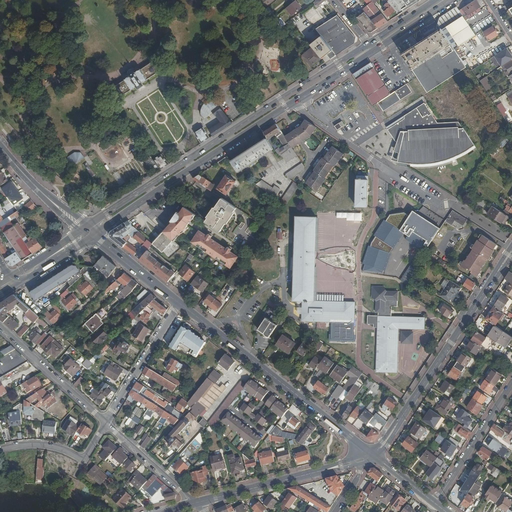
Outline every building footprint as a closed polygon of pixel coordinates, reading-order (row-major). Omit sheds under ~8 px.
[(326,0),(316,0),(312,3),(327,22),(329,21),(323,13),(324,12),(319,6),(327,0),(326,0)] [(386,0),(389,2),(392,6),(399,15),(410,8),(403,0),(402,0),(386,0)] [(403,0),(410,8),(421,0),(403,0)] [(480,7),(475,0),(474,0),(459,11),(462,15),(464,13),(464,12),(466,11),(468,15),(463,17),(466,20),(481,10),(479,7),(480,7)] [(292,16),(301,8),(296,1),(286,9),(292,16)] [(358,19),(369,32),(371,33),(378,29),(389,22),(374,4),(373,2),(363,10),(365,13),(358,19)] [(395,12),(391,7),(392,6),(389,2),(386,5),(388,7),(386,9),(387,10),(385,12),(388,17),(395,12)] [(438,24),(446,35),(456,49),(473,38),(477,44),(480,42),(475,34),(471,27),(466,20),(463,17),(462,15),(459,11),(456,7),(440,18),(438,24)] [(318,23),(315,19),(320,16),(315,10),(313,12),(310,8),(303,13),(313,26),(318,23)] [(327,22),(334,31),(345,45),(348,48),(358,42),(358,39),(338,15),(329,21),(327,22)] [(482,21),(481,23),(484,28),(493,22),(489,16),(482,21)] [(276,18),(273,21),(280,29),(286,25),(281,19),(279,21),(276,18)] [(327,22),(316,30),(321,37),(334,53),(340,48),(345,45),(334,31),(327,22)] [(403,55),(428,93),(467,68),(455,49),(456,49),(446,35),(438,24),(435,32),(435,35),(421,44),(403,55)] [(489,41),(498,35),(492,27),(484,32),(489,41)] [(321,37),(311,45),(314,49),(318,55),(322,59),(327,56),(330,60),(337,56),(334,53),(321,37)] [(511,55),(507,48),(495,56),(501,66),(511,59),(511,55)] [(318,55),(314,49),(303,57),(311,67),(321,59),(318,55)] [(154,61),(149,64),(156,75),(160,72),(154,61)] [(511,72),(511,61),(502,67),(504,70),(505,69),(507,72),(505,73),(506,76),(511,72)] [(366,96),(373,106),(377,103),(391,94),(383,82),(371,63),(360,70),(353,75),(363,91),(366,96)] [(149,64),(135,73),(130,76),(117,85),(123,95),(137,87),(142,83),(156,75),(149,64)] [(497,77),(491,73),(488,77),(494,81),(497,77)] [(480,81),(487,91),(494,86),(486,76),(480,81)] [(117,85),(112,88),(119,98),(123,95),(117,85)] [(406,85),(391,94),(377,103),(383,112),(389,108),(386,104),(391,101),(394,105),(411,93),(406,85)] [(222,123),(211,131),(213,136),(232,123),(214,97),(211,99),(208,100),(206,102),(205,104),(203,106),(203,109),(202,111),(202,113),(205,117),(214,112),(216,115),(216,114),(222,123)] [(437,124),(424,104),(404,117),(405,120),(388,131),(397,144),(397,143),(402,145),(398,166),(405,167),(412,168),(419,168),(425,168),(439,165),(445,163),(458,158),(464,155),(470,152),(476,148),(464,129),(463,129),(458,123),(437,124)] [(306,120),(302,126),(285,137),(292,147),(292,148),(301,142),(311,136),(317,128),(306,120)] [(345,126),(341,121),(334,126),(337,131),(345,126)] [(284,135),(279,128),(277,124),(264,133),(276,150),(280,155),(281,155),(292,147),(285,137),(284,135)] [(203,128),(195,133),(201,143),(210,138),(203,127),(203,128)] [(124,131),(101,147),(104,150),(129,133),(127,131),(125,132),(124,131)] [(501,136),(500,138),(497,143),(502,147),(507,141),(501,136)] [(231,160),(239,171),(246,166),(247,167),(250,165),(250,164),(263,155),(264,156),(268,154),(267,153),(273,149),(266,138),(265,138),(266,139),(260,142),(256,144),(256,145),(243,154),(242,153),(239,155),(239,156),(233,160),(232,159),(231,160)] [(334,166),(335,166),(343,154),(332,146),(324,158),(323,157),(314,169),(315,170),(307,182),(317,191),(326,178),(325,177),(334,166)] [(281,155),(286,163),(297,156),(292,148),(292,147),(281,155)] [(67,163),(69,167),(84,157),(81,153),(75,153),(68,157),(67,163)] [(152,160),(147,153),(142,157),(152,169),(153,168),(155,171),(159,168),(156,165),(152,160)] [(92,177),(95,175),(89,166),(93,163),(88,155),(84,158),(87,163),(84,165),(92,177)] [(169,164),(161,155),(152,160),(156,165),(159,168),(161,170),(169,164)] [(285,175),(289,180),(290,179),(304,170),(304,167),(302,163),(285,175)] [(194,178),(198,181),(211,190),(214,186),(210,183),(210,182),(204,177),(203,178),(199,175),(194,178)] [(224,197),(226,194),(227,195),(236,182),(227,175),(218,189),(216,191),(224,197)] [(367,207),(368,176),(357,176),(356,206),(367,207)] [(262,181),(260,182),(277,194),(280,189),(275,185),(273,188),(262,181)] [(260,182),(256,184),(274,197),(277,194),(260,182)] [(300,186),(295,182),(283,198),(288,203),(300,186)] [(12,184),(3,190),(9,198),(11,202),(13,204),(21,198),(14,188),(15,188),(12,184)] [(477,203),(483,207),(487,202),(480,198),(477,203)] [(31,200),(25,205),(30,212),(37,207),(31,200)] [(219,204),(206,222),(251,253),(262,236),(242,222),(240,226),(235,223),(236,220),(236,218),(236,216),(231,212),(232,211),(223,205),(222,207),(219,204)] [(487,214),(503,224),(508,216),(492,206),(487,214)] [(171,239),(172,240),(178,234),(180,235),(186,229),(185,228),(188,225),(186,223),(188,220),(190,221),(195,214),(185,207),(180,213),(177,212),(171,221),(172,222),(163,232),(164,233),(169,237),(171,239)] [(20,214),(17,210),(8,216),(11,221),(20,214)] [(452,210),(445,220),(445,221),(451,225),(455,220),(464,226),(468,220),(452,210)] [(406,213),(391,215),(388,221),(386,220),(375,235),(377,237),(373,243),(372,247),(370,246),(364,264),(366,264),(364,271),(384,273),(390,254),(392,253),(395,248),(394,248),(404,232),(409,235),(407,239),(423,249),(425,245),(428,247),(439,227),(415,211),(410,217),(406,213)] [(348,218),(348,221),(363,221),(363,213),(337,212),(337,218),(348,218)] [(0,226),(2,230),(4,233),(5,235),(10,242),(16,252),(22,260),(33,253),(14,225),(13,223),(11,221),(8,216),(0,221),(0,226)] [(293,301),(303,301),(302,321),(326,322),(332,322),(353,323),(355,323),(355,302),(329,302),(315,301),(315,283),(316,253),(316,230),(317,218),(296,217),(295,232),(295,254),(294,254),(294,267),(294,290),(294,296),(293,296),(293,301)] [(110,235),(111,238),(133,256),(138,250),(123,238),(125,236),(123,234),(129,229),(134,236),(143,244),(144,243),(149,247),(151,246),(152,244),(128,221),(111,232),(110,235)] [(18,223),(14,225),(33,253),(42,247),(36,238),(33,239),(31,236),(29,238),(27,236),(19,223),(18,223)] [(0,239),(0,238),(5,235),(4,233),(2,230),(1,231),(0,231),(0,249),(10,265),(14,266),(22,260),(16,252),(10,242),(7,243),(8,245),(5,247),(0,239)] [(199,231),(193,240),(232,267),(238,258),(230,252),(232,250),(228,247),(227,250),(211,239),(213,236),(209,234),(207,236),(199,231)] [(163,232),(157,238),(152,244),(159,251),(162,253),(173,241),(172,240),(171,239),(169,237),(164,233),(163,232)] [(466,260),(465,259),(463,261),(461,265),(467,270),(468,268),(472,271),(471,272),(472,273),(469,277),(472,279),(475,275),(479,277),(481,273),(480,272),(482,270),(480,269),(488,258),(489,259),(491,255),(495,250),(494,249),(495,248),(497,244),(483,235),(480,238),(479,240),(478,239),(474,244),(472,248),(473,249),(466,260)] [(149,247),(139,260),(167,282),(178,270),(164,261),(149,247)] [(104,256),(96,265),(109,277),(117,267),(104,256)] [(75,265),(72,265),(68,268),(30,292),(36,301),(67,280),(72,286),(77,282),(83,277),(80,273),(81,271),(78,267),(75,265)] [(205,265),(203,267),(219,278),(221,275),(205,265)] [(81,271),(80,273),(83,277),(86,274),(93,268),(94,267),(88,266),(81,271)] [(187,281),(193,274),(185,267),(179,274),(187,281)] [(89,271),(86,274),(96,285),(97,286),(99,281),(94,274),(93,275),(92,274),(89,271)] [(132,279),(125,273),(102,294),(103,295),(104,294),(105,295),(113,289),(114,291),(120,285),(119,285),(121,283),(126,286),(132,279)] [(82,286),(80,285),(78,287),(85,295),(93,289),(93,288),(96,285),(86,274),(83,277),(87,282),(82,286)] [(208,284),(197,276),(190,284),(202,293),(208,284)] [(449,301),(455,292),(457,293),(461,287),(447,278),(441,286),(444,288),(440,295),(449,301)] [(138,283),(132,279),(126,286),(122,290),(125,294),(130,290),(132,291),(138,283)] [(475,283),(467,279),(463,285),(470,290),(475,283)] [(78,287),(76,288),(84,297),(85,295),(78,287)] [(378,316),(391,317),(391,306),(397,306),(397,291),(386,291),(383,288),(375,288),(372,291),(372,299),(375,302),(375,313),(378,313),(378,316)] [(72,291),(69,289),(59,298),(61,301),(72,291)] [(157,298),(151,293),(132,312),(135,316),(134,317),(135,318),(147,307),(150,304),(155,300),(157,298)] [(65,299),(62,301),(69,310),(80,300),(74,294),(66,301),(65,299)] [(38,316),(14,295),(0,303),(0,318),(4,322),(14,331),(19,324),(7,314),(10,311),(11,312),(12,312),(12,313),(16,310),(16,309),(16,307),(15,306),(17,304),(27,313),(26,315),(35,323),(37,320),(40,317),(38,316)] [(209,295),(204,302),(209,307),(215,300),(209,295)] [(508,300),(501,295),(493,307),(500,312),(508,300)] [(155,300),(150,304),(157,310),(161,304),(155,300)] [(221,305),(215,300),(209,307),(216,312),(221,305)] [(62,301),(60,303),(68,311),(69,310),(62,301)] [(61,317),(64,314),(53,302),(50,305),(56,311),(51,314),(49,313),(46,315),(48,318),(46,320),(51,326),(52,324),(53,324),(54,324),(61,317)] [(161,304),(157,310),(155,312),(154,312),(156,314),(158,311),(164,316),(168,310),(161,304)] [(451,314),(453,310),(444,305),(440,312),(448,317),(450,313),(451,314)] [(153,312),(147,307),(135,318),(134,319),(138,321),(140,323),(145,326),(146,324),(139,320),(140,318),(147,323),(150,319),(149,318),(151,316),(153,312)] [(488,315),(485,319),(495,326),(503,314),(493,308),(490,312),(493,314),(491,317),(488,315)] [(96,314),(85,325),(93,334),(104,324),(101,321),(102,320),(96,314)] [(377,349),(377,372),(385,372),(397,373),(398,352),(399,329),(424,330),(425,321),(424,321),(424,317),(402,317),(391,317),(378,316),(369,316),(369,324),(375,324),(374,328),(378,328),(377,349)] [(37,320),(45,328),(48,324),(40,317),(37,320)] [(273,317),(270,321),(266,318),(258,330),(269,338),(277,327),(277,326),(280,322),(273,317)] [(353,323),(332,322),(332,338),(353,339),(353,323)] [(132,335),(142,341),(150,329),(145,326),(140,323),(132,335)] [(22,327),(24,328),(18,334),(21,338),(29,329),(24,325),(22,327)] [(492,330),(493,331),(489,338),(496,342),(502,346),(506,340),(508,341),(510,337),(503,332),(494,326),(492,330)] [(33,334),(30,338),(39,346),(48,336),(45,333),(42,336),(38,332),(40,330),(38,328),(36,330),(35,330),(32,333),(33,334)] [(91,338),(98,345),(109,335),(102,328),(91,338)] [(183,328),(173,343),(179,348),(196,359),(199,354),(201,351),(203,348),(206,343),(190,330),(189,332),(183,328)] [(62,330),(58,333),(65,339),(68,335),(62,330)] [(402,343),(414,344),(414,332),(402,332),(402,343)] [(476,332),(471,340),(481,346),(489,352),(496,342),(489,338),(487,336),(485,338),(476,332)] [(288,353),(295,344),(282,336),(276,345),(288,353)] [(51,354),(52,353),(57,357),(64,348),(55,340),(53,341),(51,339),(43,347),(47,351),(46,352),(49,354),(49,353),(51,354)] [(466,348),(476,354),(481,346),(471,340),(466,348)] [(123,345),(121,343),(115,352),(120,355),(122,352),(126,354),(126,353),(127,353),(129,351),(128,350),(129,349),(127,347),(128,345),(124,342),(123,345)] [(310,348),(303,343),(297,351),(304,356),(310,348)] [(2,353),(1,353),(5,356),(16,350),(12,346),(7,350),(6,347),(1,350),(2,353)] [(472,359),(463,353),(457,361),(465,366),(466,367),(472,359)] [(228,371),(235,362),(226,355),(221,362),(219,364),(228,371)] [(325,356),(321,361),(318,366),(324,370),(327,372),(334,362),(325,356)] [(71,373),(73,375),(80,367),(68,357),(65,361),(67,363),(66,364),(67,365),(65,368),(66,369),(68,372),(69,371),(70,372),(71,373)] [(315,357),(308,365),(315,370),(317,367),(318,366),(321,361),(315,357)] [(88,359),(83,365),(88,370),(93,364),(90,361),(88,359)] [(181,370),(183,366),(173,360),(167,370),(173,373),(174,372),(175,373),(176,371),(178,372),(180,370),(181,370)] [(447,373),(456,380),(465,366),(457,361),(451,371),(449,370),(447,373)] [(348,373),(337,365),(330,375),(337,380),(338,378),(342,381),(348,374),(348,373)] [(116,381),(122,372),(128,375),(129,372),(124,369),(123,370),(119,368),(115,366),(114,368),(112,366),(110,369),(113,370),(109,376),(116,381)] [(353,378),(345,390),(348,392),(356,382),(362,374),(352,367),(348,373),(348,374),(353,378)] [(147,368),(143,373),(165,387),(173,391),(174,392),(177,386),(176,386),(163,377),(147,368)] [(223,374),(216,368),(188,404),(191,408),(200,416),(205,411),(197,403),(213,382),(215,384),(216,384),(223,374)] [(502,374),(493,368),(485,379),(493,385),(494,386),(502,374)] [(165,373),(163,377),(176,386),(179,381),(165,373)] [(30,393),(41,386),(36,377),(27,382),(27,383),(23,386),(27,393),(29,392),(30,393)] [(82,377),(81,377),(74,385),(77,388),(85,379),(82,377)] [(374,384),(367,379),(363,385),(369,390),(374,384)] [(480,386),(488,392),(493,385),(485,379),(480,386)] [(246,387),(244,389),(250,394),(256,398),(256,397),(262,402),(269,392),(266,390),(265,391),(251,380),(246,387)] [(318,381),(313,388),(318,391),(323,385),(318,381)] [(442,385),(440,389),(446,393),(448,391),(451,393),(455,386),(447,381),(444,386),(442,385)] [(215,384),(213,382),(197,403),(205,411),(200,416),(203,418),(209,411),(204,407),(220,387),(216,384),(215,384)] [(362,386),(356,382),(348,392),(345,397),(352,401),(362,386)] [(138,383),(134,388),(141,393),(144,395),(147,391),(148,389),(138,383)] [(220,410),(209,424),(214,428),(227,412),(231,406),(238,398),(244,389),(246,387),(241,383),(220,410)] [(324,386),(323,385),(318,391),(323,395),(328,389),(327,387),(329,385),(326,383),(324,386)] [(222,384),(220,387),(204,407),(209,411),(215,402),(214,401),(216,399),(217,399),(227,388),(222,384)] [(165,387),(162,391),(170,396),(173,391),(165,387)] [(108,388),(106,390),(103,388),(101,391),(107,397),(112,391),(108,388)] [(104,396),(99,393),(100,392),(97,389),(91,397),(100,405),(103,401),(102,400),(104,396)] [(45,392),(43,390),(26,401),(29,403),(37,398),(40,402),(48,396),(50,394),(48,392),(47,392),(46,391),(45,392)] [(133,398),(136,400),(140,395),(133,390),(130,395),(131,396),(133,398)] [(144,395),(147,397),(154,401),(160,405),(165,408),(167,405),(166,404),(168,402),(166,401),(164,403),(158,399),(155,397),(156,396),(147,391),(144,395)] [(477,391),(472,398),(473,399),(481,404),(486,397),(477,391)] [(48,396),(40,402),(34,406),(44,412),(45,410),(39,407),(42,405),(43,408),(45,406),(47,408),(49,408),(55,403),(53,400),(56,398),(53,393),(48,396)] [(146,399),(140,395),(136,400),(139,402),(140,401),(143,404),(146,399)] [(272,409),(271,410),(277,415),(282,419),(289,410),(275,399),(276,398),(273,395),(266,405),(272,409)] [(394,406),(397,402),(390,397),(384,404),(390,408),(392,405),(394,406)] [(240,400),(238,398),(231,406),(234,408),(240,400)] [(439,406),(438,405),(435,409),(446,416),(454,404),(449,400),(445,398),(439,406)] [(152,403),(146,399),(143,404),(146,405),(145,406),(149,408),(152,403)] [(467,408),(477,415),(483,405),(481,404),(473,399),(467,408)] [(182,412),(187,403),(183,400),(177,409),(182,412)] [(24,406),(21,406),(22,411),(33,411),(33,408),(34,408),(34,406),(29,403),(26,401),(25,401),(25,402),(24,406)] [(159,407),(152,403),(149,408),(152,411),(153,410),(156,412),(159,407)] [(242,414),(244,412),(250,417),(253,414),(251,413),(256,407),(251,404),(249,406),(245,404),(239,412),(242,414)] [(169,406),(167,410),(173,414),(181,419),(183,416),(175,410),(169,406)] [(137,407),(131,416),(134,418),(135,416),(139,409),(137,407)] [(165,411),(159,407),(156,412),(154,415),(156,417),(158,414),(162,417),(165,411)] [(351,409),(348,407),(341,417),(344,419),(349,413),(349,412),(351,409)] [(361,410),(356,407),(345,421),(349,424),(354,419),(361,410)] [(149,408),(145,414),(147,415),(148,413),(153,416),(154,415),(156,412),(153,410),(152,411),(149,408)] [(430,409),(423,420),(435,428),(442,416),(430,409)] [(468,413),(463,409),(457,418),(469,426),(473,420),(466,416),(468,413)] [(365,410),(358,418),(366,425),(373,416),(365,410)] [(165,419),(163,421),(166,423),(168,420),(172,416),(165,411),(162,417),(165,419)] [(191,412),(186,417),(190,422),(193,419),(195,421),(197,418),(191,412)] [(253,420),(263,427),(267,421),(264,419),(267,416),(262,412),(257,417),(256,417),(253,420)] [(18,413),(9,414),(10,422),(19,421),(19,419),(21,419),(20,413),(18,413)] [(376,413),(373,417),(376,420),(384,426),(387,422),(376,413)] [(233,431),(238,435),(244,440),(249,444),(255,449),(262,440),(251,431),(229,414),(222,422),(227,427),(233,431)] [(135,422),(138,425),(141,420),(135,416),(133,420),(129,418),(125,424),(131,428),(135,422)] [(172,423),(171,423),(175,425),(179,420),(172,416),(168,420),(172,423)] [(79,421),(71,417),(69,420),(76,425),(79,421)] [(171,446),(173,448),(174,448),(174,449),(178,445),(181,448),(184,445),(181,442),(183,439),(178,434),(179,433),(179,434),(190,422),(186,417),(167,438),(171,442),(170,444),(170,445),(171,446)] [(294,417),(288,425),(291,427),(293,425),(296,428),(300,422),(294,417)] [(203,419),(199,424),(204,429),(209,424),(203,419)] [(69,420),(63,429),(71,433),(70,434),(74,437),(77,432),(80,427),(76,425),(69,420)] [(505,426),(503,430),(511,436),(511,421),(508,427),(505,426)] [(57,423),(44,422),(42,432),(47,433),(47,432),(55,433),(57,423)] [(411,432),(411,433),(410,435),(411,436),(417,440),(418,437),(420,438),(426,430),(416,423),(411,432)] [(82,424),(80,427),(77,432),(84,436),(86,434),(89,436),(93,431),(82,424)] [(315,428),(310,424),(300,436),(297,441),(303,445),(306,441),(315,428)] [(458,426),(470,434),(471,433),(459,424),(458,426)] [(502,438),(506,433),(495,424),(491,430),(502,438)] [(272,425),(266,433),(269,435),(275,428),(272,425)] [(458,426),(455,431),(467,439),(470,434),(458,426)] [(269,436),(270,436),(273,436),(279,438),(281,438),(283,439),(289,440),(291,440),(297,441),(300,436),(283,433),(283,431),(281,430),(276,427),(275,428),(269,435),(269,436)] [(372,429),(372,430),(366,437),(371,441),(375,440),(379,434),(372,429)] [(199,434),(195,439),(201,445),(206,440),(199,434)] [(441,450),(450,456),(456,447),(447,441),(445,439),(439,435),(437,438),(440,440),(440,442),(444,444),(441,450)] [(411,452),(418,445),(416,444),(409,438),(408,437),(402,445),(411,452)] [(450,438),(447,441),(456,447),(458,443),(450,438)] [(502,455),(504,455),(508,449),(493,439),(488,446),(494,450),(496,451),(497,451),(497,450),(500,452),(499,453),(502,455)] [(109,442),(103,448),(106,450),(107,451),(101,457),(106,461),(109,458),(111,455),(117,449),(109,442)] [(491,454),(496,458),(498,456),(492,452),(492,453),(483,447),(478,454),(482,456),(481,457),(487,460),(491,454)] [(121,448),(113,457),(122,465),(128,459),(129,458),(123,453),(124,452),(121,448)] [(425,450),(420,458),(430,467),(440,455),(435,452),(432,455),(425,450)] [(259,455),(259,457),(261,465),(275,462),(273,451),(259,455)] [(291,460),(289,451),(277,454),(279,463),(291,460)] [(310,460),(308,451),(296,455),(298,464),(302,464),(302,462),(310,460)] [(34,461),(34,463),(38,463),(39,458),(39,455),(35,455),(35,454),(22,455),(23,472),(27,472),(26,462),(34,461)] [(111,455),(109,458),(120,468),(122,465),(113,457),(111,455)] [(211,458),(214,471),(225,469),(222,455),(211,458)] [(234,455),(228,457),(232,473),(238,471),(243,470),(240,458),(235,460),(234,455)] [(250,461),(243,455),(246,468),(256,466),(255,461),(250,462),(250,461)] [(54,457),(49,456),(47,470),(46,476),(50,477),(54,457)] [(174,467),(182,475),(188,468),(185,465),(180,461),(180,460),(174,467)] [(131,473),(137,467),(131,462),(130,461),(124,467),(131,473)] [(441,469),(434,463),(426,474),(433,480),(441,469)] [(494,472),(492,475),(496,478),(500,471),(488,463),(486,466),(485,466),(494,472)] [(476,467),(475,466),(472,470),(480,475),(482,471),(481,470),(483,467),(478,464),(476,467)] [(96,465),(89,474),(101,485),(108,478),(101,472),(102,470),(100,468),(96,465)] [(203,471),(191,474),(194,485),(206,482),(204,475),(208,475),(206,467),(202,468),(203,471)] [(372,485),(371,484),(365,493),(369,497),(376,486),(384,476),(375,469),(371,470),(368,474),(376,480),(372,485)] [(470,474),(471,475),(461,490),(467,494),(471,488),(472,487),(474,484),(480,475),(472,470),(470,474)] [(128,484),(131,482),(140,490),(142,488),(148,482),(137,472),(127,483),(128,484)] [(154,475),(148,482),(142,488),(153,497),(162,487),(167,491),(164,494),(166,502),(175,499),(176,496),(169,489),(154,475)] [(328,486),(333,492),(338,496),(345,487),(337,477),(326,480),(328,486)] [(109,479),(108,478),(101,485),(104,488),(110,482),(108,480),(109,479)] [(108,480),(110,482),(104,488),(107,491),(115,482),(110,478),(109,479),(108,480)] [(491,485),(485,495),(483,497),(489,501),(490,499),(495,503),(502,492),(491,485)] [(369,497),(368,498),(377,505),(380,500),(385,493),(376,486),(369,497)] [(297,499),(299,495),(325,511),(327,511),(331,508),(316,498),(312,496),(304,491),(297,487),(283,491),(284,491),(289,494),(297,499)] [(389,488),(385,493),(380,500),(387,505),(392,497),(393,498),(396,494),(389,488)] [(471,488),(467,494),(461,504),(467,507),(472,500),(477,492),(471,488)] [(131,497),(123,489),(113,500),(122,508),(126,504),(125,504),(131,497)] [(355,511),(365,498),(368,499),(368,498),(369,497),(365,493),(363,492),(351,509),(355,511)] [(289,494),(282,504),(289,510),(297,499),(289,494)] [(406,501),(398,495),(391,504),(399,511),(406,501)] [(511,500),(505,495),(497,507),(504,511),(506,511),(508,509),(511,503),(511,500)] [(276,502),(269,497),(263,504),(271,510),(276,502)] [(254,511),(253,511),(263,511),(266,510),(259,503),(252,509),(254,511)]
